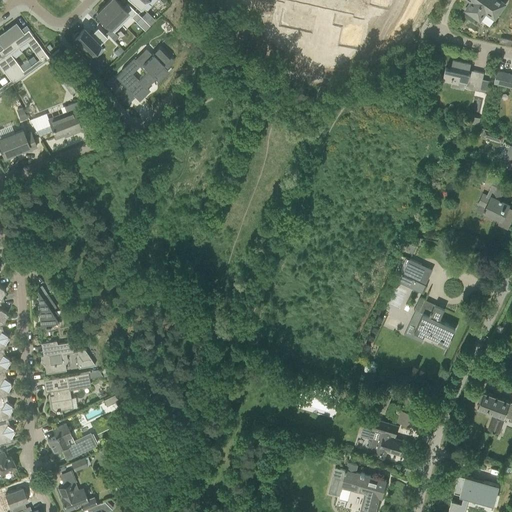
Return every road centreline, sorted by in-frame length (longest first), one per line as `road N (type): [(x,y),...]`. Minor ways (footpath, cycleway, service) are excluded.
road 1 (track): [(430,31),(379,93),(203,60),(152,116),(117,136)]
road 2 (residential): [(50,511),(35,482),(29,437),(17,264),(0,237)]
road 3 (residential): [(416,511),(444,415),(511,270)]
road 4 (residential): [(0,183),(117,136)]
